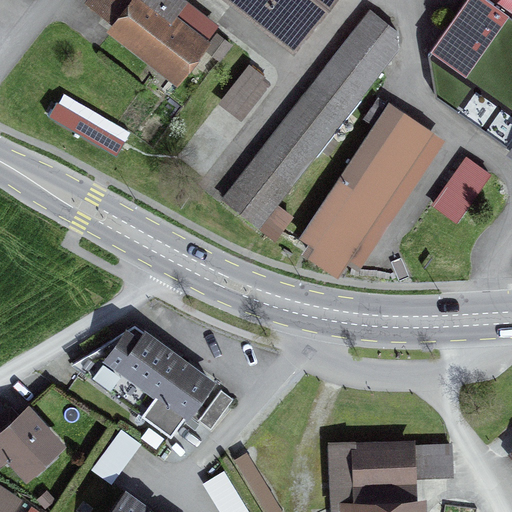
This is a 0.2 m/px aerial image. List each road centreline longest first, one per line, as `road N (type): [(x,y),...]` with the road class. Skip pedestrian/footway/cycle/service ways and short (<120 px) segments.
road 1 (secondary): [(0,161),(181,262),(261,295),(346,318),(482,320)]
road 2 (unclassified): [(511,511),(448,399),(449,372),(482,320)]
